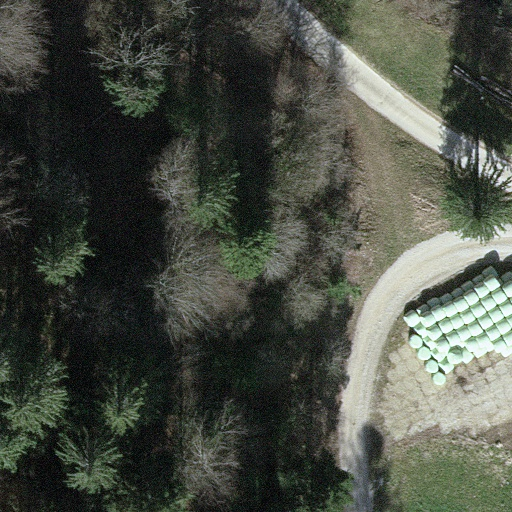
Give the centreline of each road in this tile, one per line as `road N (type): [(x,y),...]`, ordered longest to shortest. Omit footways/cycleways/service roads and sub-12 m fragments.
road 1 (track): [(366,511),(358,392),(380,308),(412,272),(436,259),(511,243)]
road 2 (unclassified): [(511,167),(370,70),(295,0)]
